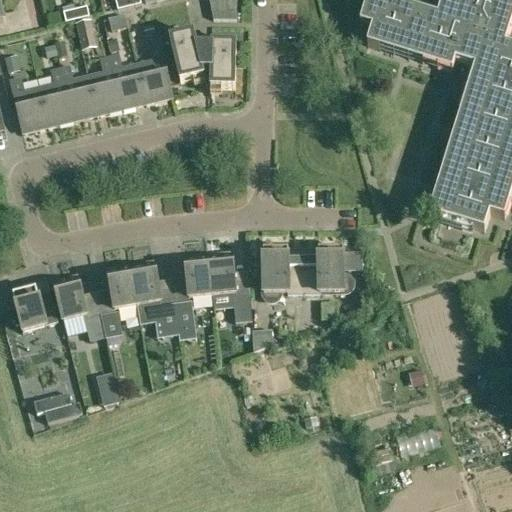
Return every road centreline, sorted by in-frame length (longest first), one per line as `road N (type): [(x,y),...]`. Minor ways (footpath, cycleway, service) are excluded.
road 1 (residential): [(262,218),(49,243),(31,226),(23,184),(40,165),(188,129),(264,128)]
road 2 (residential): [(267,0),(264,128)]
